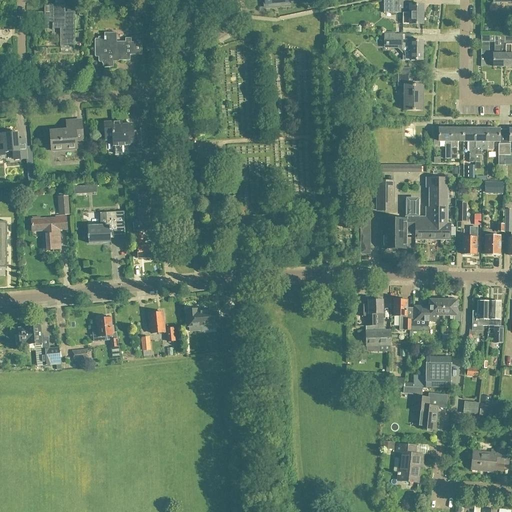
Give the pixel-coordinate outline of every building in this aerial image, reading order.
[(54,0),(55,5),(48,5),(48,13),(44,13),(44,29),(60,28),(60,47),(64,47),(75,46),(74,12),(64,13),(64,5),(63,0),(54,0)] [(385,0),(385,12),(393,12),(403,12),(403,23),(423,23),(423,4),(410,4),(410,0),(385,0)] [(134,10),(127,16),(134,23),(140,18),(134,10)] [(113,61),(128,61),(128,55),(131,55),(131,39),(125,39),(125,42),(116,42),(116,33),(104,33),(104,37),(98,37),(98,41),(94,41),(94,56),(98,56),(98,61),(101,61),(101,64),(104,64),(104,68),(113,68),(113,61)] [(384,34),(384,36),(379,35),(379,41),(384,41),(384,45),(384,49),(398,49),(403,54),(403,61),(406,61),(406,59),(423,60),(423,40),(411,40),(411,34),(402,34),(384,34)] [(494,35),(494,53),(494,66),(506,66),(506,35),(494,35)] [(405,110),(422,110),(422,85),(408,84),(408,74),(398,73),(398,85),(405,85),(405,110)] [(51,132),(52,150),(77,148),(76,140),(83,140),(82,121),(67,122),(68,131),(51,132)] [(130,151),(142,150),(141,131),(133,131),(132,125),(120,126),(120,122),(104,123),(105,141),(113,140),(114,146),(129,145),(130,151)] [(439,128),(439,141),(446,141),(445,147),(451,147),(451,141),(451,128),(439,128)] [(451,147),(451,154),(451,159),(457,159),(457,147),(458,147),(458,141),(463,141),(463,128),(451,128),(451,141),(451,147)] [(463,128),(463,141),(469,141),(469,162),(474,162),(474,147),(475,141),(475,128),(463,128)] [(475,128),(475,141),(474,147),(481,147),(481,149),(487,149),(487,141),(487,128),(475,128)] [(487,128),(487,141),(487,149),(493,150),(493,141),(499,141),(499,128),(487,128)] [(0,134),(0,155),(5,155),(5,152),(13,151),(14,160),(26,159),(25,140),(18,140),(17,133),(0,134)] [(405,219),(383,218),(383,248),(401,248),(406,248),(406,234),(415,234),(415,239),(450,239),(450,223),(447,223),(447,178),(426,178),(426,187),(430,187),(430,218),(420,218),(420,200),(405,200),(405,219)] [(125,180),(117,181),(117,189),(126,188),(125,180)] [(377,210),(393,211),(393,181),(377,181),(377,210)] [(58,196),(59,217),(56,217),(56,219),(31,220),(32,232),(43,232),(43,250),(59,249),(58,230),(66,229),(66,216),(67,216),(67,215),(70,215),(68,196),(58,196)] [(140,222),(133,222),(133,225),(134,231),(151,231),(151,223),(152,223),(152,218),(153,218),(152,213),(151,198),(147,198),(147,196),(142,196),(142,199),(139,199),(139,210),(138,210),(138,218),(140,218),(140,222)] [(467,203),(458,202),(457,222),(466,222),(467,203)] [(100,226),(83,227),(83,238),(87,238),(87,244),(110,243),(110,239),(125,238),(123,212),(99,213),(100,226)] [(470,237),(463,237),(463,254),(464,254),(464,255),(470,255),(470,254),(476,254),(476,245),(478,245),(478,237),(477,237),(478,227),(470,227),(470,237)] [(143,247),(142,233),(133,233),(133,247),(137,247),(137,258),(153,258),(153,246),(143,247)] [(500,236),(486,235),(485,254),(487,254),(488,255),(491,255),(491,254),(500,254),(500,236)] [(411,309),(407,309),(407,301),(401,301),(401,299),(396,299),(396,300),(394,300),(394,316),(400,316),(399,331),(409,331),(411,331),(411,320),(411,309)] [(411,331),(409,331),(409,338),(412,338),(412,331),(429,331),(429,319),(435,319),(436,315),(443,315),(443,299),(435,299),(435,301),(431,301),(431,307),(414,307),(414,309),(411,309),(411,320),(411,331)] [(443,299),(443,315),(455,315),(455,321),(461,322),(462,313),(456,313),(456,302),(452,302),(452,299),(443,299)] [(369,301),(369,305),(360,306),(361,317),(366,317),(367,326),(377,326),(377,324),(382,324),(382,322),(384,322),(383,301),(369,301)] [(478,301),(478,312),(473,311),(472,324),(478,324),(478,325),(489,326),(489,324),(490,302),(478,301)] [(501,302),(490,302),(489,324),(489,326),(494,326),(494,328),(493,343),(504,344),(504,328),(499,328),(499,326),(501,326),(501,302)] [(219,319),(218,312),(214,313),(213,311),(199,312),(199,309),(193,310),(192,309),(189,309),(188,310),(187,310),(188,327),(201,326),(201,331),(214,330),(213,325),(214,325),(214,319),(219,319)] [(163,313),(149,314),(151,334),(167,332),(168,342),(175,341),(174,328),(164,329),(163,313)] [(99,320),(97,320),(99,336),(107,335),(107,341),(111,340),(111,339),(117,339),(117,332),(114,333),(113,326),(112,327),(111,318),(105,319),(103,318),(100,318),(99,320)] [(377,326),(367,326),(366,326),(366,332),(367,346),(379,346),(379,352),(390,351),(389,345),(390,345),(389,331),(384,331),(384,322),(382,322),(382,324),(377,324),(377,326)] [(26,327),(26,328),(19,329),(20,345),(28,344),(28,345),(35,344),(35,347),(42,346),(40,326),(33,327),(33,325),(27,326),(28,327),(26,327)] [(233,342),(232,333),(225,333),(225,343),(233,342)] [(221,346),(221,335),(201,334),(201,345),(221,346)] [(143,356),(151,355),(150,351),(151,350),(150,337),(141,337),(142,351),(143,351),(143,356)] [(59,347),(50,348),(52,364),(61,363),(59,347)] [(52,364),(50,348),(40,349),(42,366),(52,364)] [(84,359),(83,350),(63,352),(64,366),(72,365),(72,360),(84,359)] [(426,370),(423,370),(423,376),(426,376),(426,388),(450,388),(450,358),(427,357),(426,370)] [(468,368),(467,376),(483,378),(484,369),(468,368)] [(404,378),(396,378),(396,386),(404,386),(404,378)] [(404,387),(403,394),(422,395),(422,388),(404,387)] [(489,410),(490,403),(491,396),(481,395),(480,409),(489,410)] [(434,430),(437,407),(429,406),(430,398),(414,397),(412,411),(421,411),(419,429),(434,430)] [(475,413),(476,401),(461,401),(461,413),(475,413)] [(394,450),(395,442),(383,441),(383,449),(394,450)] [(397,444),(396,458),(394,470),(399,470),(398,481),(418,483),(420,464),(423,464),(423,455),(417,455),(418,447),(397,444)] [(491,454),(473,452),(471,470),(494,473),(494,472),(503,473),(504,464),(508,465),(510,452),(492,450),(491,454)]
